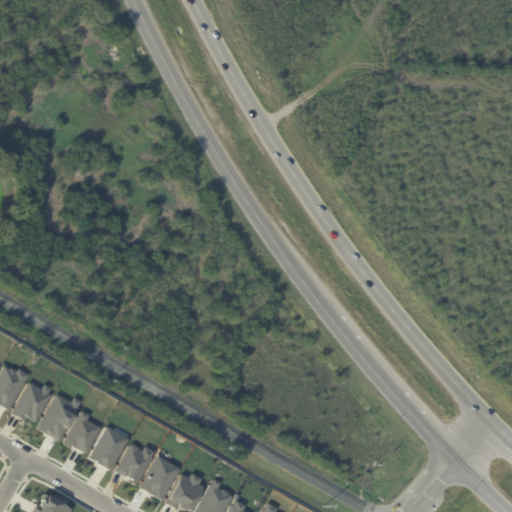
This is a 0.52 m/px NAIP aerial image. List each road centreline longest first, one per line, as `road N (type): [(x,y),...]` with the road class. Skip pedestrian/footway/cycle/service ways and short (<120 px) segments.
road 1 (primary): [(493,427),(276,158),(191,0)]
road 2 (residential): [(367,511),(0,297)]
road 3 (primary): [(132,0),(213,154),(324,309)]
road 4 (primary): [(324,309),(454,460)]
road 5 (residential): [(116,511),(0,443)]
